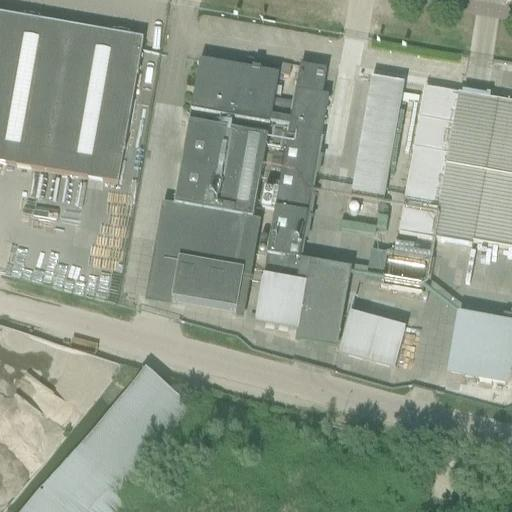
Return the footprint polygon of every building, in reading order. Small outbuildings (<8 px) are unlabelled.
[(0,167),(116,188),(143,42),(0,17),(0,167)] [(199,64),(172,211),(251,225),(279,70),(249,61),(246,73),(217,68),(218,67),(199,64)] [(290,68),(280,67),(279,77),(289,79),(290,68)] [(320,73),(299,70),(261,285),(294,291),(328,100),(316,98),(320,73)] [(364,79),(349,199),(383,203),(398,83),(364,79)] [(511,106),(424,91),(421,111),(400,231),(434,237),(434,238),(511,252),(511,106)] [(370,255),(364,279),(415,291),(421,267),(370,255)] [(391,371),(402,328),(345,314),(334,356),(391,371)] [(504,386),(511,339),(511,331),(473,324),(463,379),(504,386)] [(148,370),(24,511),(118,511),(201,416),(148,370)]
